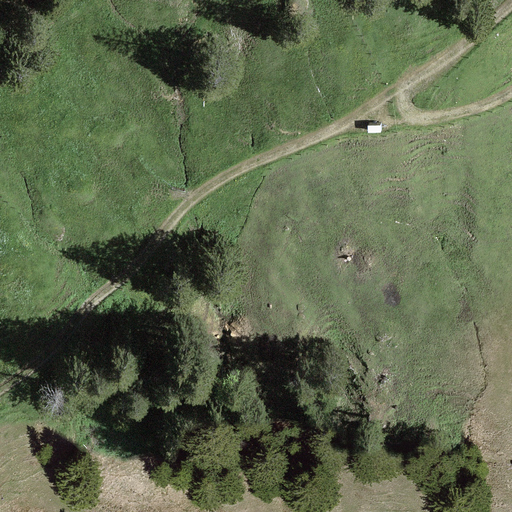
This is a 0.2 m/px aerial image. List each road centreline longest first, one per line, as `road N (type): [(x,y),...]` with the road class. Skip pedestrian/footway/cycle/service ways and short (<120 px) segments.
road 1 (track): [(379,107),(227,175),(194,199),(47,358),(0,393)]
road 2 (track): [(511,10),(379,107)]
road 3 (track): [(379,107),(407,120),(450,116),(511,91)]
